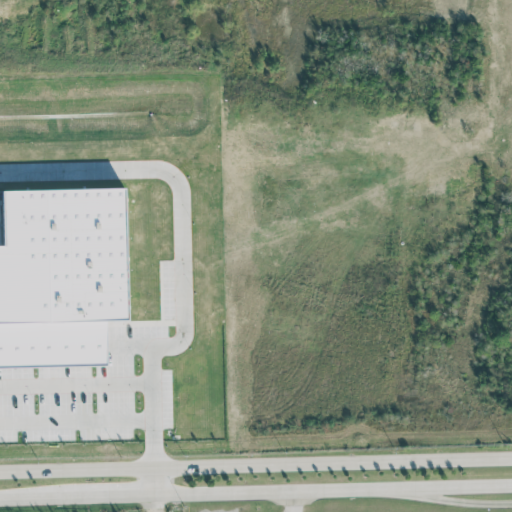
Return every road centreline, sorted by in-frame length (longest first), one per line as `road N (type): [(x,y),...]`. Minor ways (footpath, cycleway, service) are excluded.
road 1 (secondary): [(511,461),(0,474)]
road 2 (secondary): [(156,496),(511,487)]
